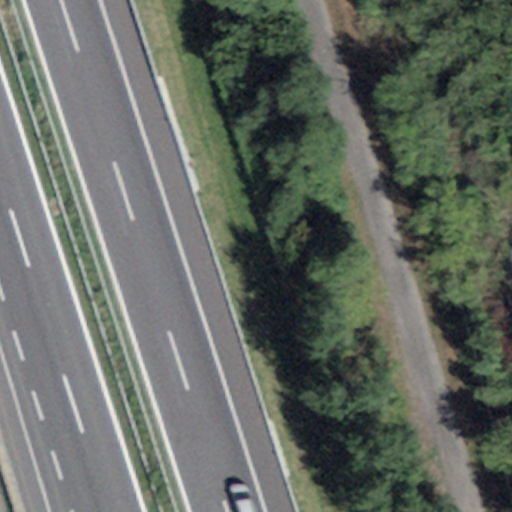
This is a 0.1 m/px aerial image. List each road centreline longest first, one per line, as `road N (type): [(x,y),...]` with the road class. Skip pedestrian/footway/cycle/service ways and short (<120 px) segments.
road 1 (track): [(329,0),(500,511)]
road 2 (motorway): [(223,511),(56,0)]
road 3 (motorway): [(0,190),(104,511)]
